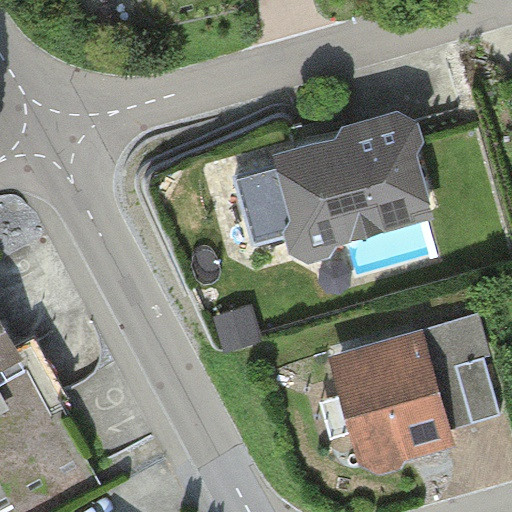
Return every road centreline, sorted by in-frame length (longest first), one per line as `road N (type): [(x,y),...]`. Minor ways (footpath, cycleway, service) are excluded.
road 1 (residential): [(50,129),(511,6)]
road 2 (residential): [(248,511),(50,129)]
